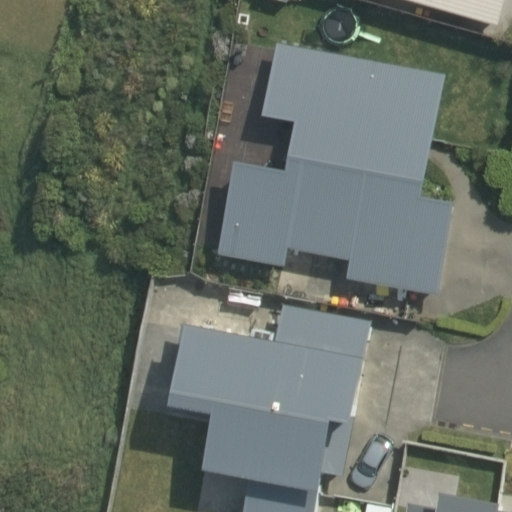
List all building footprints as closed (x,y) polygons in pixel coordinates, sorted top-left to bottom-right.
[(511,0),(428,0),(507,23),(511,3),(511,0)] [(456,72),(286,41),(274,112),(307,119),(298,169),(247,157),(228,251),(296,264),(298,246),(362,259),(358,276),(448,291),(466,199),(434,192),(456,72)] [(370,417),(381,351),(375,350),(380,319),(294,302),(288,334),(205,317),(204,323),(192,320),(175,408),(229,418),(221,463),(262,471),(254,511),(324,511),(331,486),(336,487),(339,471),(352,473),(362,416),(370,417)] [(511,511),(511,496),(459,486),(455,506),(419,499),(416,511),(511,511)] [(393,511),(395,507),(359,500),(356,511),(393,511)]
